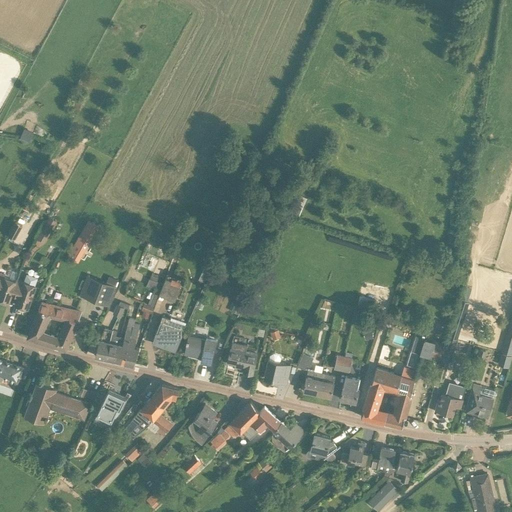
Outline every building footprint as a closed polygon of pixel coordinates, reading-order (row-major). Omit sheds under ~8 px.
[(26,128),(22,137),(30,141),(35,131),(26,128)] [(235,165),(240,153),(232,151),(227,162),(235,165)] [(224,165),(227,157),(220,155),(217,162),(224,165)] [(299,186),(302,178),(290,173),(287,182),(299,186)] [(44,242),(46,239),(56,220),(49,216),(36,238),(44,242)] [(15,239),(23,225),(15,222),(8,235),(15,239)] [(85,225),(67,257),(78,263),(96,231),(85,225)] [(215,260),(209,258),(205,266),(211,269),(215,260)] [(0,299),(8,302),(16,279),(15,281),(4,277),(5,275),(0,272),(0,299)] [(27,274),(26,280),(37,282),(38,276),(27,274)] [(109,305),(116,286),(87,275),(80,295),(81,295),(88,298),(109,305)] [(16,279),(8,302),(9,302),(11,295),(18,297),(15,305),(27,309),(35,286),(16,279)] [(159,290),(161,284),(149,279),(147,285),(154,288),(153,288),(159,290)] [(169,283),(163,297),(175,302),(181,287),(169,283)] [(468,298),(472,286),(467,285),(463,296),(468,298)] [(154,307),(160,291),(159,290),(153,288),(147,304),(154,307)] [(374,301),(362,298),(361,304),(372,307),(374,301)] [(121,307),(123,302),(120,301),(119,305),(117,304),(113,313),(120,316),(123,308),(121,307)] [(77,323),(81,312),(41,302),(27,336),(48,343),(51,334),(43,330),(48,317),(51,317),(52,315),(65,318),(77,323)] [(123,308),(120,316),(121,316),(125,307),(128,309),(129,304),(123,302),(121,307),(123,308)] [(170,319),(162,316),(153,342),(176,350),(186,325),(185,325),(186,323),(171,317),(170,319)] [(133,326),(135,319),(129,317),(127,326),(127,325),(124,338),(119,336),(114,360),(124,363),(130,336),(133,326)] [(66,350),(77,323),(65,318),(58,336),(51,334),(48,343),(66,350)] [(130,336),(124,363),(134,365),(138,349),(134,348),(140,324),(134,322),(135,319),(133,326),(130,336)] [(111,332),(112,329),(105,328),(99,340),(96,356),(104,358),(108,342),(109,342),(111,332)] [(114,360),(119,336),(116,336),(117,330),(112,329),(111,332),(109,342),(108,342),(104,358),(114,360)] [(281,337),(278,330),(270,332),(273,340),(281,337)] [(373,337),(371,331),(364,332),(365,339),(373,337)] [(206,339),(189,336),(185,352),(202,356),(201,361),(212,364),(212,363),(211,363),(216,341),(217,341),(206,338),(206,339)] [(446,343),(442,360),(436,379),(443,381),(448,361),(451,362),(457,340),(448,337),(446,343)] [(246,352),(247,344),(233,341),(232,345),(231,344),(228,362),(241,365),(240,367),(244,368),(243,371),(251,372),(256,354),(246,352)] [(442,360),(446,343),(435,341),(430,356),(442,360)] [(486,351),(477,348),(475,357),(484,359),(486,351)] [(345,355),(342,370),(349,372),(353,354),(345,352),(345,355)] [(305,369),(310,356),(303,353),(297,366),(305,369)] [(345,355),(337,354),(334,368),(342,370),(345,355)] [(0,374),(18,381),(23,367),(0,358),(0,374)] [(286,383),(290,365),(269,360),(264,378),(286,383)] [(401,374),(412,378),(414,369),(404,366),(401,374)] [(396,391),(401,374),(375,367),(361,416),(384,422),(387,410),(376,407),(382,387),(396,391)] [(319,380),(321,371),(314,370),(307,369),(303,390),(317,393),(319,380)] [(319,380),(317,393),(331,397),(335,375),(328,373),(321,371),(319,380)] [(414,378),(412,378),(401,374),(396,391),(400,392),(395,412),(387,410),(384,422),(402,426),(414,378)] [(356,402),(359,388),(358,388),(360,378),(346,375),(340,399),(356,402)] [(460,406),(466,385),(448,380),(444,394),(442,393),(440,400),(438,400),(435,411),(441,413),(441,411),(452,414),(455,405),(460,406)] [(80,400),(65,395),(55,391),(56,390),(37,383),(25,415),(44,422),(49,406),(83,418),(89,404),(93,405),(97,394),(84,389),(80,400)] [(163,406),(158,412),(171,396),(176,398),(178,388),(162,383),(151,397),(163,406)] [(487,417),(493,398),(492,398),(493,395),(483,392),(481,388),(482,385),(474,383),(467,408),(475,410),(474,413),(487,417)] [(2,386),(0,391),(11,395),(12,390),(2,386)] [(126,397),(109,389),(100,407),(97,414),(112,421),(117,409),(120,410),(126,397)] [(141,418),(137,423),(145,428),(147,427),(148,425),(157,414),(158,412),(163,406),(151,397),(136,415),(141,418)] [(250,420),(260,411),(251,402),(231,422),(239,430),(250,420)] [(205,438),(215,425),(216,422),(212,418),(217,412),(205,403),(194,418),(195,419),(189,426),(189,428),(191,429),(193,430),(196,430),(205,438)] [(227,426),(224,429),(230,435),(236,436),(241,431),(250,439),(267,423),(274,429),(281,421),(265,406),(260,411),(250,420),(239,430),(231,422),(227,426)] [(172,424),(158,413),(153,419),(148,425),(147,427),(154,433),(156,431),(163,436),(172,424)] [(145,428),(137,423),(134,420),(125,431),(133,438),(145,429),(145,428)] [(281,421),(274,429),(279,433),(277,434),(281,437),(275,444),(283,451),(284,451),(285,452),(300,436),(304,431),(295,423),(290,429),(281,421)] [(226,440),(220,433),(219,433),(210,441),(212,443),(216,447),(218,450),(227,441),(226,440)] [(327,454),(337,446),(334,441),(329,440),(330,436),(315,433),(311,450),(326,454),(326,453),(327,454)] [(362,453),(364,446),(364,443),(358,442),(357,448),(350,446),(349,454),(342,452),(340,462),(347,463),(348,462),(366,466),(368,454),(362,453)] [(132,460),(143,449),(137,443),(125,454),(132,460)] [(393,462),(395,450),(381,447),(379,460),(373,459),(371,468),(385,471),(384,475),(388,476),(396,468),(397,463),(393,462)] [(410,472),(414,454),(400,451),(397,469),(403,470),(401,481),(408,482),(410,472)] [(141,462),(146,467),(152,461),(147,456),(143,452),(137,458),(141,462)] [(332,453),(326,457),(330,462),(336,457),(332,453)] [(190,473),(201,463),(194,455),(183,465),(190,473)] [(266,471),(274,464),(266,456),(259,464),(266,471)] [(121,472),(128,466),(122,460),(116,467),(121,472)] [(262,480),(267,475),(258,466),(251,472),(257,478),(259,476),(262,480)] [(496,511),(488,474),(471,477),(475,497),(472,498),(474,509),(478,508),(478,511),(496,511)] [(102,490),(112,481),(107,475),(104,478),(105,478),(97,485),(102,490)] [(378,510),(398,489),(389,481),(369,501),(378,510)] [(154,507),(161,501),(154,493),(147,500),(154,507)]
